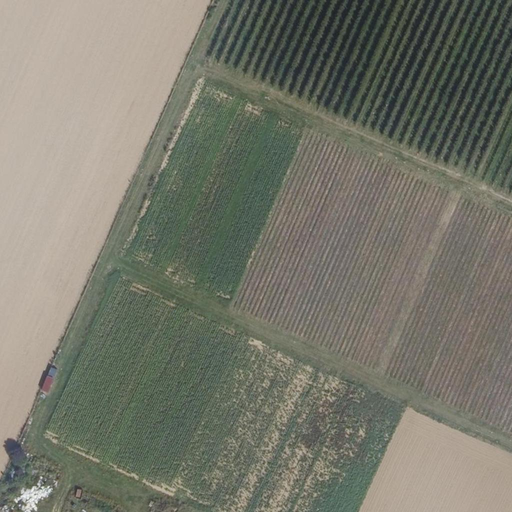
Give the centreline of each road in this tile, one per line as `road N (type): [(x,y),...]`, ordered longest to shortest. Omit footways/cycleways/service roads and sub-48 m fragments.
road 1 (track): [(223,0),(35,424),(40,450),(64,467),(53,511)]
road 2 (track): [(108,259),(511,439)]
road 3 (track): [(195,65),(511,201)]
